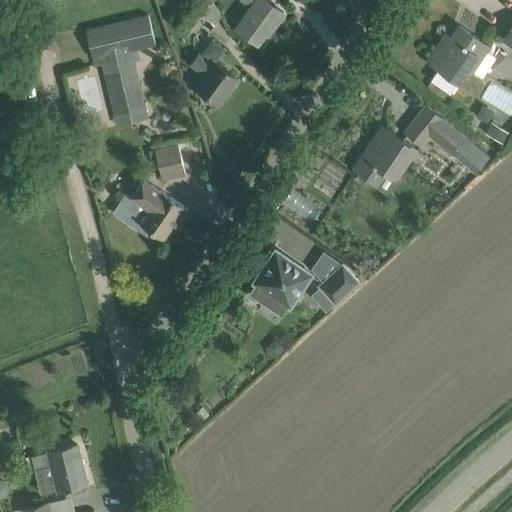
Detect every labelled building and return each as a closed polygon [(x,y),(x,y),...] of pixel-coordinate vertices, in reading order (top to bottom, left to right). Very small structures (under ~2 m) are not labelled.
[(182,0),(171,18),(188,29),(205,0),(182,0)] [(283,11),(268,0),(243,0),(251,5),(236,25),(258,41),(265,31),(268,33),(283,11)] [(102,63),(113,110),(144,103),(131,49),(156,43),(148,14),(86,28),(95,65),(102,63)] [(476,54),(480,57),(489,44),(459,25),(445,46),(440,43),(429,60),(439,67),(431,79),(451,92),(459,80),(476,54)] [(511,25),(502,40),(511,46),(511,25)] [(236,76),(220,64),(214,60),(213,62),(199,52),(190,63),(204,73),(196,84),(218,100),(236,76)] [(425,103),(403,129),(420,143),(428,133),(471,168),(475,172),(489,155),(425,103)] [(491,121),(485,132),(503,142),(509,132),(491,121)] [(397,180),(418,149),(383,126),(354,168),(359,171),(357,172),(358,177),(367,183),(372,182),(373,180),(377,183),(385,172),(397,180)] [(179,143),(156,148),(163,178),(186,172),(179,143)] [(127,190),(118,204),(134,214),(129,221),(148,234),(152,227),(163,235),(172,223),(174,224),(177,220),(179,222),(189,208),(144,178),(136,190),(133,195),(127,190)] [(312,273),(277,249),(268,263),(267,262),(254,281),(257,284),(252,292),(281,312),(287,304),(290,306),(312,273)] [(343,261),(317,283),(335,304),(361,281),(343,261)] [(33,454),(36,468),(50,464),(56,490),(69,487),(69,489),(72,488),(71,486),(87,482),(77,443),(33,454)] [(51,511),(49,500),(24,506),(24,511),(51,511)]
